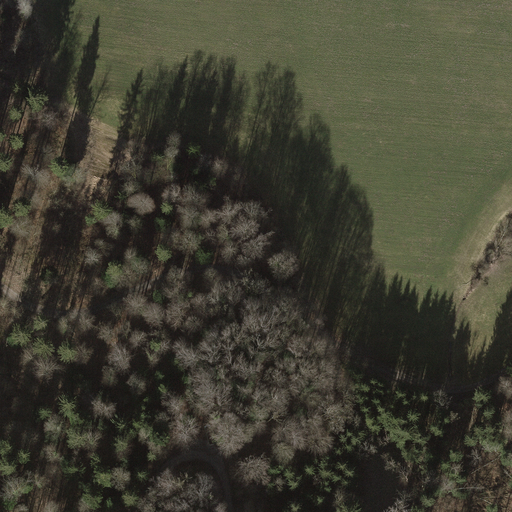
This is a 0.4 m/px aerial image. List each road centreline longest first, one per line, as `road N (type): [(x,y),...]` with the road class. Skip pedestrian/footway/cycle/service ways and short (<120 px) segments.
road 1 (track): [(511,373),(452,396),(417,390),(244,274),(216,268),(191,267),(67,319),(0,287)]
road 2 (track): [(0,78),(153,150)]
road 3 (track): [(134,511),(163,466),(189,451),(207,454),(233,511)]
